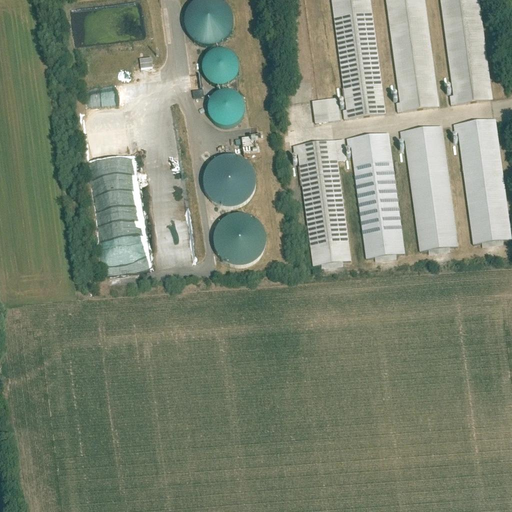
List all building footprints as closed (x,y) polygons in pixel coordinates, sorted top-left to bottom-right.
[(232,27),(232,18),(229,10),(223,4),(216,0),(214,0),(202,0),(199,1),(192,5),(187,11),(184,19),(184,27),(186,35),(191,41),(197,46),(205,48),(212,48),(219,45),(226,41),(230,35),(232,27)] [(342,122),(383,115),(367,0),(328,0),(342,122)] [(386,0),(398,115),(439,109),(425,0),(386,0)] [(439,0),(450,106),(491,101),(478,0),(439,0)] [(238,69),(237,63),(234,58),(230,53),(224,51),(218,50),(212,51),(207,55),(203,60),(201,65),(201,71),(203,77),(206,82),(211,86),(217,87),(223,87),(229,84),(234,80),(237,75),(238,69)] [(153,58),(141,61),(143,71),(155,68),(153,58)] [(135,105),(138,133),(177,129),(173,96),(165,97),(164,91),(127,96),(128,105),(135,105)] [(244,111),(243,105),(241,100),(236,95),(231,93),(225,92),(219,93),(214,96),(210,101),(208,106),(208,112),(209,118),(213,123),(218,126),(223,128),(229,128),(235,126),(240,122),(243,117),(244,111)] [(472,248),(511,242),(511,234),(498,121),(459,126),(472,248)] [(417,255),(459,249),(444,128),(405,133),(417,255)] [(361,263),(402,258),(388,136),(349,141),(361,263)] [(247,156),(261,154),(259,137),(245,139),(247,156)] [(309,270),(350,264),(335,143),(297,148),(309,270)] [(256,185),(255,176),(251,168),(245,162),(237,158),(228,156),(219,158),(212,163),(206,170),(203,178),(203,187),(206,195),(211,202),(218,207),(226,209),(234,209),(242,206),(249,201),(253,194),(256,185)] [(265,243),(264,234),(261,226),(254,220),(246,216),(238,215),(229,217),(222,221),(216,228),(213,236),(213,245),(216,253),(221,260),(228,265),(236,267),(244,267),(252,264),(259,258),(263,251),(265,243)]
